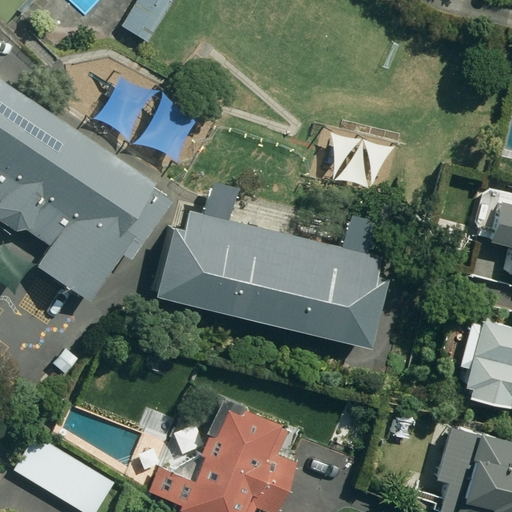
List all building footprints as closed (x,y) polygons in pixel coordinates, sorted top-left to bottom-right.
[(151,40),(174,0),(138,0),(124,25),(151,40)] [(184,61),(211,15),(184,0),(182,0),(156,44),(184,61)] [(89,113),(118,134),(147,95),(118,73),(89,113)] [(167,192),(0,79),(0,219),(12,226),(20,226),(43,241),(28,262),(81,298),(115,248),(125,254),(167,192)] [(190,115),(162,98),(137,141),(165,158),(190,115)] [(361,343),(378,273),(368,271),(373,251),(176,204),(172,221),(163,219),(145,292),(361,343)] [(511,207),(496,277),(511,280),(511,207)] [(511,334),(453,322),(444,363),(456,365),(449,399),(494,409),(497,397),(511,400),(511,334)] [(186,404),(158,391),(151,408),(178,420),(186,404)] [(140,493),(167,503),(165,510),(170,511),(243,511),(246,505),(265,511),(269,511),(288,460),(265,452),(275,425),(204,399),(176,477),(149,467),(140,493)] [(511,511),(511,444),(432,426),(421,477),(437,480),(429,511),(511,511)] [(91,511),(110,482),(27,432),(4,469),(74,511),(91,511)]
